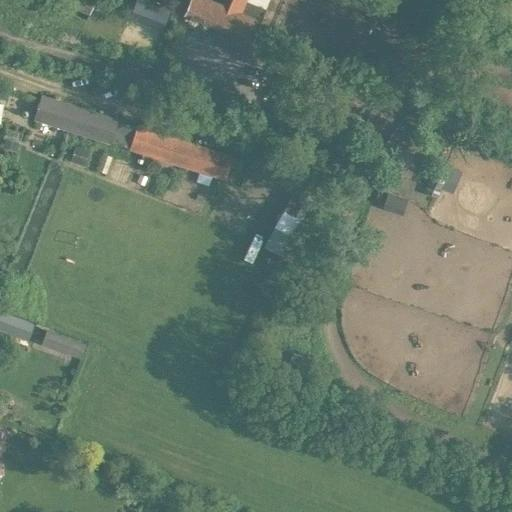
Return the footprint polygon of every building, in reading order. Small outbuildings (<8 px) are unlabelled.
[(57,0),(88,12),(92,0),(57,0)] [(150,0),(132,0),(126,16),(159,29),(168,7),(150,0)] [(219,0),(219,2),(215,0),(187,0),(182,13),(248,42),(258,19),(265,0),(219,0)] [(305,125),(309,117),(353,134),(360,115),(298,91),(290,109),(298,112),(294,120),(305,125)] [(31,118),(108,143),(109,141),(126,147),(126,149),(222,179),(230,153),(134,123),(134,124),(115,117),(39,93),(31,118)] [(15,140),(3,137),(0,145),(13,148),(15,140)] [(87,147),(73,143),(68,158),(82,162),(87,147)] [(432,165),(423,185),(435,191),(445,171),(432,165)] [(281,208),(306,223),(324,186),(300,173),(281,208)] [(386,190),(381,204),(399,211),(404,197),(386,190)] [(28,320),(0,309),(0,326),(23,335),(28,320)] [(38,343),(76,357),(81,342),(43,328),(38,343)] [(281,347),(263,386),(307,406),(315,388),(288,376),(298,355),(281,347)]
